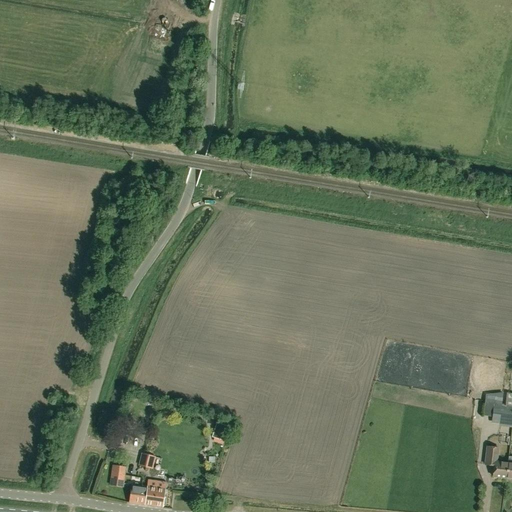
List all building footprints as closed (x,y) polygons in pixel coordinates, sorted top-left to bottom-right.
[(511,424),(511,405),(495,403),(492,424),(499,425),(499,426),(511,428),(511,426),(511,424)] [(228,427),(216,423),(212,437),(224,441),(228,427)] [(506,478),(508,463),(496,462),(498,448),(487,447),(485,465),(494,466),(492,476),(506,478)] [(147,467),(150,458),(142,456),(140,465),(147,467)] [(123,487),(126,467),(113,466),(110,485),(123,487)] [(147,486),(144,505),(163,507),(166,489),(165,489),(166,482),(149,480),(147,486)] [(144,505),(147,486),(132,484),(129,502),(144,505)]
